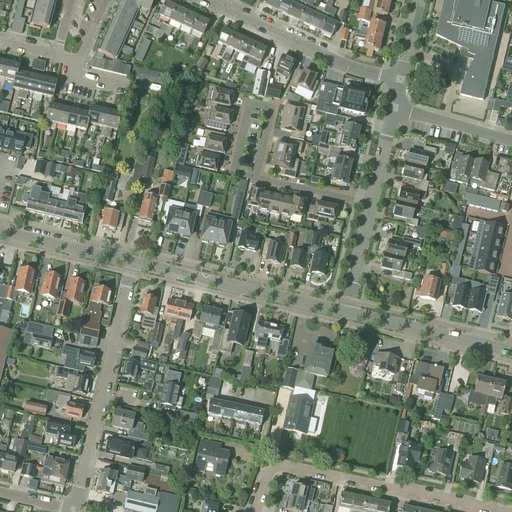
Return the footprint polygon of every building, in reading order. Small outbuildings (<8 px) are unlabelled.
[(22,35),(26,21),(21,20),(25,2),(19,0),(11,33),(22,35)] [(35,0),(30,25),(30,26),(29,28),(40,31),(41,28),(50,30),(57,0),(35,0)] [(121,52),(131,56),(133,51),(123,47),(132,27),(141,32),(144,27),(134,23),(140,9),(149,13),(155,0),(119,0),(118,4),(119,4),(95,59),(102,60),(104,56),(116,62),(121,52)] [(268,0),(265,7),(277,13),(282,1),(282,0),(268,0)] [(293,6),(287,17),(298,23),(308,0),(301,0),(301,1),(298,0),(294,0),(293,5),(293,6)] [(311,0),(308,0),(298,23),(309,28),(317,10),(311,8),(314,1),(312,1),(311,0)] [(387,16),(390,4),(376,0),(373,13),(387,16)] [(463,49),(470,52),(469,54),(472,56),(471,60),(474,62),(465,81),(464,81),(461,96),(483,101),(493,58),(494,58),(506,7),(492,4),(492,2),(482,0),(445,0),(437,36),(457,46),(456,48),(462,51),(463,49)] [(293,6),(293,5),(282,1),(277,13),(287,17),(293,6)] [(317,10),(309,28),(320,33),(330,9),(333,4),(328,1),(325,7),(323,11),(318,8),(317,10)] [(159,16),(170,22),(176,9),(165,4),(159,16)] [(170,22),(181,27),(187,14),(176,9),(170,22)] [(336,12),(330,9),(320,33),(324,35),(323,36),(330,39),(337,26),(330,23),(333,18),(336,12)] [(360,9),(359,15),(369,18),(371,12),(360,9)] [(344,26),(347,14),(340,13),(337,24),(344,26)] [(181,27),(192,32),(198,19),(187,14),(181,27)] [(357,21),(368,23),(369,18),(359,15),(357,21)] [(209,24),(198,19),(192,32),(203,37),(209,24)] [(356,33),(382,40),(385,26),(370,23),(370,24),(368,23),(366,30),(360,28),(359,34),(356,33)] [(161,40),(164,34),(167,26),(162,24),(158,32),(154,30),(151,35),(161,40)] [(167,26),(164,34),(169,36),(172,29),(167,26)] [(216,58),(222,61),(233,35),(222,30),(216,43),(222,46),(219,52),(216,58)] [(351,34),(351,32),(342,30),(340,40),(346,42),(348,33),(351,34)] [(382,40),(356,33),(354,39),(364,41),(363,47),(364,48),(364,49),(379,52),(382,40)] [(186,44),(189,37),(184,34),(181,42),(186,44)] [(230,57),(233,51),(238,53),(244,40),(233,35),(222,61),(226,63),(229,56),(230,57)] [(189,37),(186,44),(182,54),(186,55),(190,46),(196,49),(199,42),(194,39),(189,37)] [(142,63),(151,43),(144,40),(135,60),(142,63)] [(244,56),(242,61),(238,69),(243,71),(255,45),(244,40),(238,53),(244,56)] [(255,45),(246,64),(257,69),(260,64),(266,51),(255,45)] [(283,59),(277,71),(278,71),(276,74),(281,76),(283,73),(289,76),(295,64),(294,64),(296,62),(288,58),(287,61),(283,59)] [(6,63),(6,61),(1,59),(0,62),(0,79),(5,81),(4,86),(5,86),(10,64),(6,63)] [(197,71),(201,74),(206,63),(202,61),(197,71)] [(20,67),(10,64),(5,86),(14,89),(14,90),(18,73),(20,67)] [(504,65),(502,71),(511,73),(511,66),(506,65),(504,65)] [(316,77),(304,71),(303,73),(298,71),(290,88),(296,91),(297,88),(313,95),(318,84),(313,82),(316,77)] [(270,75),(257,72),(252,96),(264,99),(270,75)] [(14,90),(18,91),(16,99),(22,100),(27,75),(18,73),(14,90)] [(25,101),(27,93),(33,94),(37,78),(27,75),(22,100),(25,101)] [(33,94),(43,97),(47,80),(37,78),(33,94)] [(57,82),(56,82),(47,80),(43,97),(53,99),(57,82)] [(321,84),(314,113),(325,115),(335,118),(335,117),(337,110),(363,116),(365,109),(366,104),(368,97),(368,96),(321,85),(321,84)] [(265,97),(279,100),(281,89),(268,86),(265,97)] [(207,102),(206,109),(210,110),(226,114),(226,113),(228,107),(230,107),(231,102),(233,103),(234,96),(213,91),(210,103),(207,102)] [(148,97),(138,95),(136,105),(146,107),(148,97)] [(298,103),(299,100),(288,95),(285,100),(298,103)] [(487,111),(493,112),(495,101),(490,100),(487,111)] [(511,105),(495,101),(493,112),(499,114),(501,108),(511,110),(511,111),(510,118),(511,118),(511,105)] [(282,113),(281,119),(301,123),(302,116),(309,118),(311,107),(298,104),(296,110),(286,107),(284,114),(282,113)] [(55,131),(56,124),(57,124),(61,108),(50,105),(47,122),(52,123),(50,130),(55,131)] [(57,124),(67,127),(71,110),(61,108),(57,124)] [(77,129),(86,131),(92,108),(91,108),(89,114),(81,112),(77,129)] [(88,125),(98,127),(101,110),(92,108),(86,131),(87,131),(88,125)] [(67,127),(77,129),(81,112),(71,110),(67,127)] [(98,127),(102,128),(99,137),(105,138),(111,112),(101,110),(98,127)] [(210,110),(207,121),(205,128),(225,132),(227,127),(229,127),(230,121),(232,122),(234,115),(226,113),(226,114),(210,110)] [(112,130),(116,131),(117,131),(121,115),(111,112),(105,138),(109,139),(112,130)] [(325,115),(324,120),(323,120),(323,123),(335,126),(335,123),(342,125),(343,119),(335,117),(335,118),(325,115)] [(303,142),(307,125),(307,124),(301,123),(281,119),(280,124),(282,124),(280,131),(291,133),(289,139),(303,142)] [(360,129),(344,125),(343,132),(338,131),(336,136),(339,137),(358,141),(360,129)] [(6,131),(2,150),(10,152),(15,133),(6,131)] [(217,153),(217,154),(224,155),(226,149),(224,148),(225,142),(223,142),(225,136),(204,132),(203,138),(206,139),(203,150),(217,153)] [(29,151),(33,137),(15,133),(10,152),(21,154),(23,149),(29,151)] [(335,142),(333,148),(355,153),(358,141),(339,137),(336,136),(331,135),(330,141),(335,142)] [(274,151),(273,156),(299,162),(295,161),(296,154),(300,155),(303,144),(289,141),(288,147),(277,145),(276,151),(274,151)] [(455,147),(446,144),(444,152),(453,155),(455,147)] [(195,168),(217,173),(218,166),(216,166),(217,160),(215,160),(217,154),(217,153),(203,150),(197,148),(195,155),(198,156),(195,168)] [(424,148),(423,154),(411,151),(410,153),(409,153),(408,158),(409,158),(408,164),(408,165),(424,168),(424,169),(425,169),(428,156),(435,157),(436,151),(424,148)] [(281,176),(295,180),(299,162),(273,156),(271,161),(273,162),(272,168),(282,171),(281,176)] [(144,158),(143,165),(139,179),(150,182),(154,161),(144,158)] [(467,186),(468,181),(469,181),(470,180),(469,179),(474,163),(467,161),(468,160),(463,158),(463,160),(461,159),(459,165),(454,164),(449,181),(454,183),(467,186)] [(331,171),(349,175),(352,163),(336,159),(335,166),(328,164),(326,170),(331,171)] [(45,177),(48,164),(37,161),(34,175),(45,177)] [(474,162),(474,163),(469,179),(470,180),(481,183),(479,189),(494,193),(498,177),(489,174),(489,173),(486,172),(488,165),(486,165),(486,163),(482,162),(481,164),(474,162)] [(137,187),(139,179),(143,165),(134,163),(132,171),(134,172),(130,185),(137,187)] [(45,177),(53,179),(56,166),(48,164),(45,177)] [(408,164),(406,164),(405,171),(403,171),(402,176),(403,176),(403,178),(417,181),(415,187),(426,189),(428,183),(421,182),(424,169),(424,168),(408,165),(408,164)] [(176,165),(175,165),(174,172),(182,174),(184,167),(183,167),(176,165)] [(56,166),(55,173),(64,175),(65,168),(56,166)] [(66,179),(72,180),(74,171),(68,169),(66,179)] [(118,173),(110,171),(110,172),(107,183),(103,202),(111,204),(118,173)] [(163,171),(160,186),(170,189),(174,174),(163,171)] [(189,185),(196,187),(200,173),(192,171),(189,185)] [(330,176),(332,177),(330,183),(346,187),(349,175),(331,171),(330,176)] [(312,178),(311,184),(325,187),(327,182),(312,178)] [(141,210),(139,220),(152,223),(153,216),(156,217),(160,215),(163,200),(167,201),(170,189),(160,186),(156,200),(143,197),(141,210)] [(98,187),(95,200),(102,202),(105,189),(98,187)] [(199,193),(196,206),(202,208),(205,194),(207,188),(201,187),(200,193),(199,193)] [(416,207),(417,201),(422,202),(424,201),(426,189),(415,187),(414,193),(402,190),(401,192),(400,191),(399,196),(400,196),(398,203),(415,207),(416,207)] [(36,214),(45,217),(52,188),(50,188),(49,193),(41,191),(36,214)] [(59,196),(60,190),(52,188),(45,217),(53,219),(59,196)] [(24,204),(28,205),(26,212),(36,214),(41,191),(31,189),(29,198),(25,197),(23,198),(22,202),(24,204)] [(263,192),(251,189),(248,206),(258,209),(262,194),(263,192)] [(69,193),(63,221),(71,223),(78,194),(77,194),(76,200),(72,199),(74,191),(70,190),(69,193)] [(53,219),(63,221),(69,193),(63,191),(62,196),(59,196),(53,219)] [(237,191),(233,209),(240,210),(243,193),(237,191)] [(81,225),(87,197),(78,194),(71,223),(81,225)] [(208,209),(212,196),(205,194),(202,208),(208,209)] [(258,211),(269,213),(273,196),(262,194),(258,209),(258,211)] [(269,213),(279,216),(283,199),(273,196),(269,213)] [(472,208),(475,197),(469,196),(467,202),(466,206),(472,208)] [(491,198),(490,201),(493,201),(494,201),(500,203),(506,204),(508,198),(497,196),(496,199),(491,198)] [(479,209),(481,198),(475,197),(472,208),(479,209)] [(485,211),(487,200),(481,198),(479,209),(485,211)] [(279,216),(290,218),(294,199),(293,201),(283,199),(279,216)] [(305,202),(294,199),(290,218),(291,216),(301,219),(305,202)] [(488,200),(485,211),(491,212),(494,201),(490,201),(488,200)] [(172,234),(177,235),(183,212),(182,212),(176,211),(177,205),(167,202),(166,205),(165,204),(162,217),(168,219),(165,232),(166,233),(166,234),(171,236),(172,234)] [(398,203),(397,202),(395,209),(394,209),(393,214),(394,214),(394,216),(406,219),(404,225),(416,228),(417,222),(417,221),(412,220),(415,207),(398,203)] [(306,220),(317,223),(318,218),(334,221),(335,218),(336,219),(338,212),(336,212),(337,209),(316,204),(315,208),(310,206),(306,220)] [(183,212),(177,235),(183,236),(182,238),(188,240),(188,238),(189,238),(194,217),(196,208),(183,205),(182,212),(183,212)] [(506,214),(508,207),(501,205),(499,212),(506,214)] [(106,209),(104,209),(102,218),(104,219),(102,227),(115,230),(120,231),(123,217),(119,216),(119,215),(113,214),(114,211),(110,210),(106,210),(106,209)] [(207,214),(206,220),(201,241),(202,241),(202,243),(207,244),(207,242),(213,243),(218,222),(219,217),(207,214)] [(226,219),(225,224),(218,222),(213,243),(218,245),(218,246),(224,248),(224,246),(225,246),(230,225),(231,220),(226,219)] [(479,223),(476,235),(500,241),(503,229),(479,223)] [(250,236),(248,235),(249,233),(244,231),(243,234),(241,234),(238,249),(255,253),(256,251),(257,251),(258,247),(256,247),(258,240),(250,238),(250,236)] [(314,234),(311,246),(318,248),(321,236),(314,234)] [(497,252),(500,241),(476,235),(473,247),(497,252)] [(288,247),(294,249),(297,237),(291,236),(288,247)] [(421,243),(415,241),(403,239),(402,244),(389,242),(389,243),(387,243),(386,248),(388,248),(386,255),(402,259),(404,259),(404,258),(405,253),(409,254),(410,247),(420,249),(421,243)] [(265,240),(260,256),(266,258),(265,261),(272,263),(272,264),(276,265),(277,264),(279,265),(281,257),(282,258),(284,247),(270,244),(271,241),(265,240)] [(494,264),(497,252),(473,247),(471,258),(494,264)] [(292,260),(290,267),(292,268),(292,269),(295,270),(296,269),(303,270),(306,255),(309,255),(310,250),(300,248),(299,253),(292,251),(291,258),(292,260)] [(386,255),(385,254),(383,261),(382,261),(380,266),(382,266),(382,268),(394,271),(392,277),(410,281),(412,275),(399,272),(402,259),(386,255)] [(328,259),(314,256),(311,273),(324,276),(328,259)] [(491,276),(494,264),(471,258),(468,271),(491,276)] [(450,267),(441,265),(439,276),(447,278),(450,267)] [(452,267),(450,278),(457,280),(460,269),(456,268),(454,267),(452,267)] [(31,287),(32,287),(33,281),(32,281),(34,273),(31,272),(31,271),(25,270),(25,271),(22,270),(20,278),(19,277),(17,283),(18,284),(16,292),(29,295),(31,287)] [(42,296),(54,299),(56,292),(57,292),(58,286),(57,286),(59,278),(56,278),(56,277),(50,275),(50,276),(47,276),(45,283),(44,283),(42,289),(43,289),(42,296)] [(420,299),(435,302),(440,284),(439,283),(440,278),(434,277),(432,282),(424,280),(421,291),(417,290),(415,297),(420,298),(420,299)] [(498,280),(490,278),(487,290),(495,292),(498,280)] [(69,289),(67,295),(68,295),(66,302),(80,305),(83,292),(84,284),(81,284),(81,282),(75,281),(75,282),(71,282),(70,289),(69,289)] [(466,311),(472,284),(465,282),(464,288),(456,286),(453,301),(450,305),(452,306),(451,307),(454,308),(458,311),(459,309),(462,310),(466,311)] [(482,308),(485,295),(480,294),(478,285),(472,284),(466,311),(470,312),(473,312),(473,315),(478,314),(481,314),(481,313),(483,312),(482,308)] [(0,307),(3,308),(8,288),(0,286),(0,307)] [(77,346),(94,350),(99,329),(96,328),(99,316),(98,315),(100,305),(108,307),(111,293),(101,291),(102,288),(95,286),(91,303),(89,313),(85,312),(77,346)] [(2,312),(9,313),(12,302),(15,290),(8,288),(3,308),(2,312)] [(502,296),(496,318),(511,321),(511,318),(511,298),(507,297),(502,296)] [(155,325),(156,320),(157,317),(153,316),(156,301),(144,298),(140,313),(145,315),(141,329),(153,332),(155,325)] [(67,320),(70,305),(59,302),(56,318),(67,320)] [(169,302),(165,317),(171,319),(170,323),(172,324),(170,329),(169,329),(167,337),(171,338),(173,338),(176,324),(181,305),(169,302)] [(181,305),(176,324),(180,325),(181,321),(189,323),(193,307),(181,305)] [(195,322),(191,339),(200,341),(202,330),(216,333),(211,351),(218,353),(223,331),(223,329),(218,327),(221,314),(211,312),(210,309),(205,308),(204,310),(203,310),(200,323),(195,322)] [(234,314),(231,324),(229,332),(223,331),(218,353),(219,353),(230,355),(232,346),(241,348),(244,336),(248,321),(246,320),(247,317),(234,314)] [(51,340),(53,330),(27,324),(25,334),(26,335),(51,340)] [(258,324),(254,338),(256,338),(255,341),(258,342),(256,349),(265,351),(267,341),(270,327),(258,324)] [(150,346),(150,348),(153,348),(157,349),(158,345),(163,326),(155,325),(153,335),(150,346)] [(268,357),(272,342),(280,344),(283,330),(270,327),(267,341),(265,351),(263,356),(268,357)] [(145,361),(146,361),(153,335),(148,334),(146,342),(146,345),(138,343),(136,349),(133,348),(131,358),(145,361)] [(51,340),(26,335),(24,344),(30,346),(50,351),(52,340),(51,340)] [(185,354),(188,343),(180,341),(177,352),(185,354)] [(279,347),(277,356),(284,358),(288,343),(282,341),(281,348),(279,347)] [(80,352),(63,348),(60,357),(78,361),(77,366),(76,366),(75,372),(78,373),(82,374),(84,368),(92,370),(95,357),(80,353),(80,352)] [(313,380),(311,380),(312,376),(326,379),(328,371),(333,372),(336,358),(331,357),(332,355),(318,352),(319,350),(310,348),(304,373),(299,371),(298,373),(295,388),(311,392),(313,380)] [(240,378),(239,384),(245,385),(247,386),(250,369),(249,369),(252,354),(246,352),(240,378)] [(398,360),(376,355),(373,365),(380,367),(379,373),(394,376),(398,360)] [(167,359),(159,357),(158,364),(166,366),(167,359)] [(137,374),(139,366),(126,363),(123,378),(136,381),(136,379),(138,379),(139,374),(137,374)] [(443,382),(440,381),(442,370),(418,365),(415,379),(412,378),(410,386),(411,386),(418,388),(417,392),(425,394),(424,398),(432,400),(434,395),(439,396),(443,382)] [(58,368),(55,378),(57,379),(66,381),(64,391),(73,393),(85,396),(86,394),(88,394),(89,390),(87,388),(89,381),(76,378),(78,373),(75,372),(60,369),(58,368)] [(294,391),(295,388),(298,373),(287,370),(282,388),(294,391)] [(399,375),(396,385),(397,386),(395,393),(401,394),(403,387),(404,387),(406,377),(399,375)] [(219,387),(220,382),(221,380),(209,378),(209,379),(207,384),(219,387)] [(483,408),(482,411),(487,412),(488,406),(486,405),(491,382),(478,379),(474,393),(470,392),(467,404),(475,406),(476,408),(479,407),(483,408)] [(505,385),(491,382),(486,405),(488,406),(494,408),(496,402),(500,403),(501,401),(505,385)] [(147,383),(143,386),(142,390),(149,392),(151,384),(147,383)] [(207,384),(206,390),(218,393),(219,387),(207,384)] [(159,405),(181,409),(183,400),(178,398),(180,388),(164,385),(159,405)] [(47,392),(45,401),(55,403),(54,407),(55,407),(67,410),(65,417),(80,421),(83,408),(68,404),(70,399),(70,397),(48,391),(47,392)] [(204,400),(204,401),(209,402),(208,407),(206,416),(220,419),(223,405),(216,404),(217,398),(205,396),(204,400)] [(439,396),(433,421),(440,422),(441,417),(443,411),(446,398),(439,396)] [(500,415),(508,417),(511,400),(511,399),(505,397),(500,415)] [(397,408),(399,400),(390,398),(388,406),(397,408)] [(453,400),(446,398),(443,411),(449,413),(453,400)] [(291,414),(286,432),(306,436),(313,404),(291,399),(288,414),(291,414)] [(44,418),(47,407),(26,402),(23,413),(44,418)] [(220,419),(234,422),(237,408),(223,405),(220,419)] [(234,422),(247,425),(250,411),(237,408),(234,422)] [(12,421),(14,413),(7,411),(5,419),(6,419),(10,420),(12,421)] [(247,425),(260,427),(263,414),(250,411),(247,425)] [(193,415),(179,412),(177,420),(191,423),(193,415)] [(145,427),(143,427),(143,425),(134,423),(135,417),(115,413),(111,428),(129,432),(127,438),(147,443),(148,437),(143,435),(145,427)] [(3,457),(0,471),(13,475),(17,457),(24,458),(27,444),(32,424),(33,418),(23,415),(21,422),(26,423),(24,433),(22,433),(20,442),(19,442),(15,441),(13,448),(12,448),(10,457),(9,459),(4,457),(3,457)] [(441,417),(439,425),(447,427),(449,419),(441,417)] [(76,436),(69,435),(71,428),(49,422),(47,431),(46,431),(45,435),(56,437),(58,434),(60,434),(59,439),(57,445),(73,449),(74,444),(75,444),(77,437),(76,437),(76,436)] [(410,425),(399,422),(394,445),(400,447),(402,436),(407,437),(410,425)] [(496,440),(497,433),(487,430),(485,437),(496,440)] [(456,435),(454,441),(452,453),(458,454),(462,437),(456,435)] [(42,440),(30,437),(28,444),(40,447),(42,440)] [(107,447),(106,454),(113,455),(112,457),(122,459),(129,460),(129,459),(131,460),(132,454),(133,454),(134,452),(133,452),(134,446),(150,450),(152,444),(129,439),(118,437),(117,442),(109,440),(108,442),(107,443),(106,446),(107,447)] [(485,441),(483,448),(486,449),(486,451),(484,458),(484,460),(491,461),(494,447),(493,447),(494,443),(485,441)] [(204,474),(205,469),(212,471),(211,475),(223,478),(229,455),(205,449),(206,443),(201,442),(195,472),(204,474)] [(46,449),(28,444),(27,452),(44,456),(46,449)] [(400,457),(398,467),(406,469),(405,471),(414,473),(415,468),(416,468),(416,466),(417,465),(418,466),(419,466),(423,449),(405,445),(402,445),(402,447),(401,451),(400,450),(400,451),(398,456),(400,457)] [(452,455),(437,452),(434,466),(432,465),(430,465),(428,467),(428,471),(429,473),(430,474),(433,474),(432,475),(447,478),(452,455)] [(69,464),(53,460),(46,459),(43,470),(69,475),(70,467),(68,467),(69,464)] [(484,462),(469,459),(468,465),(463,464),(459,479),(465,480),(464,481),(479,485),(484,462)] [(36,468),(23,465),(20,477),(33,480),(36,468)] [(151,465),(150,472),(168,476),(169,469),(151,465)] [(511,487),(511,468),(501,466),(496,488),(511,492),(511,487)] [(98,482),(129,489),(131,481),(142,484),(144,471),(131,468),(128,467),(125,479),(117,477),(117,475),(101,472),(100,476),(98,482)] [(43,470),(42,474),(40,481),(64,486),(65,483),(67,483),(69,475),(43,470)] [(98,482),(97,489),(98,489),(97,493),(112,496),(113,491),(128,494),(124,510),(134,511),(156,511),(159,500),(155,499),(128,493),(129,489),(98,482)] [(293,487),(290,500),(309,504),(311,504),(312,501),(314,492),(293,487)] [(338,510),(348,511),(350,511),(354,498),(341,495),(338,510)] [(363,511),(366,500),(354,498),(350,511),(363,511)] [(286,503),(284,511),(287,511),(288,511),(302,511),(303,508),(308,509),(309,505),(309,504),(290,500),(289,503),(286,503)] [(363,511),(375,511),(377,503),(366,500),(363,511)] [(217,511),(219,505),(206,502),(204,509),(208,509),(207,511),(217,511)] [(388,511),(389,506),(377,503),(375,511),(388,511)]
